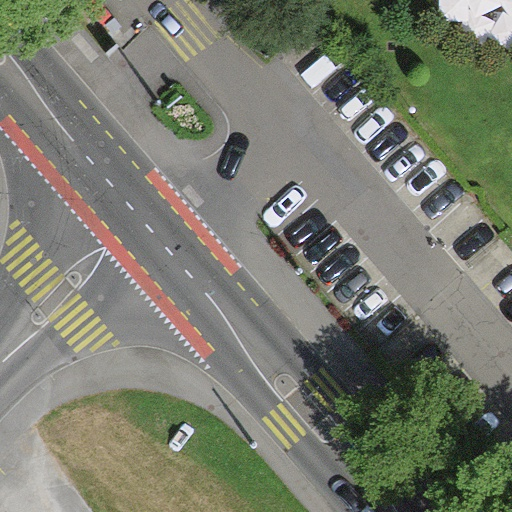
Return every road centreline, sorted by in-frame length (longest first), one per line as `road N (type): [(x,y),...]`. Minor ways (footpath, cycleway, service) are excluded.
road 1 (tertiary): [(399,511),(140,219)]
road 2 (tertiary): [(140,219),(0,63)]
road 3 (residential): [(140,219),(0,363)]
